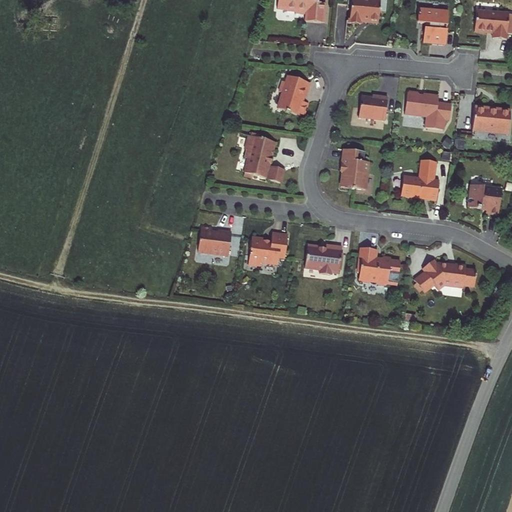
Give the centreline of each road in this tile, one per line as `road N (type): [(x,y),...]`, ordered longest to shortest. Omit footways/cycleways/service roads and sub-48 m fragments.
road 1 (track): [(502,351),(0,272)]
road 2 (residential): [(511,264),(457,235),(343,219),(317,204),(310,171),(344,61)]
road 3 (tertiary): [(511,334),(441,511)]
road 4 (residential): [(344,61),(467,73)]
